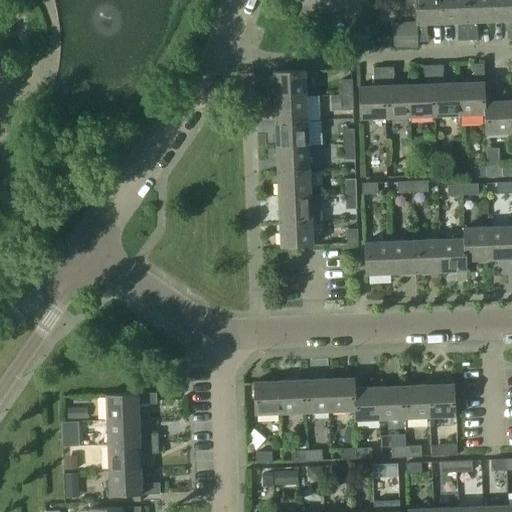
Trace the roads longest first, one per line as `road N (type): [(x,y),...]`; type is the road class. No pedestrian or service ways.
road 1 (residential): [(257,332),(246,61)]
road 2 (residential): [(246,61),(511,52)]
road 3 (residential): [(511,323),(257,332)]
road 4 (residential): [(86,250),(223,50)]
road 5 (residential): [(220,333),(223,511)]
road 6 (residential): [(220,333),(86,250)]
road 7 (unclassified): [(0,389),(50,319),(64,281)]
